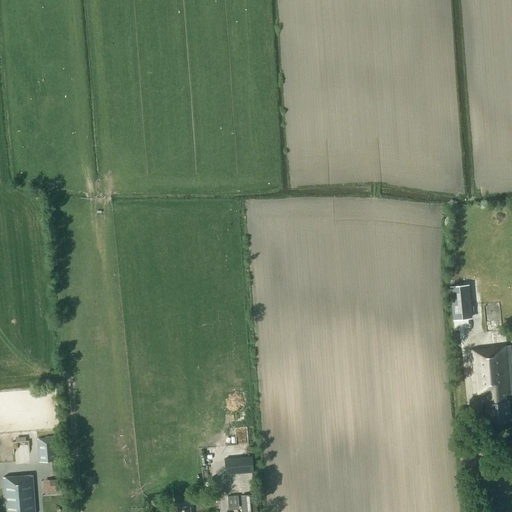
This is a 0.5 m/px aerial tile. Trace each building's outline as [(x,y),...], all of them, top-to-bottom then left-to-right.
[(471,317),(468,284),(450,286),(453,318),(471,317)] [(470,350),(474,395),(485,394),(488,423),(510,420),(507,394),(511,393),(511,363),(511,351),(511,346),(507,346),(470,350)] [(57,460),(56,437),(53,437),(53,435),(44,436),(44,437),(37,438),(39,462),(57,460)] [(253,456),(224,458),(226,475),(254,473),(253,456)] [(34,511),(35,511),(32,476),(4,477),(6,511),(34,511)] [(62,479),(44,480),(44,491),(62,490),(62,479)] [(256,511),(255,493),(241,495),(242,511),(256,511)] [(239,509),(238,495),(227,496),(228,510),(239,509)]
